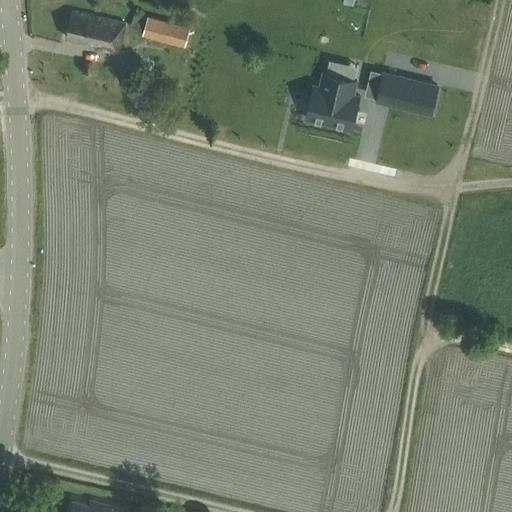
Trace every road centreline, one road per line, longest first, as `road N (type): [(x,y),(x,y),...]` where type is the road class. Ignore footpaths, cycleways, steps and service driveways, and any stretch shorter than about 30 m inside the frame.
road 1 (track): [(511,183),(390,185),(12,93)]
road 2 (tertiary): [(0,434),(16,307),(18,190),(5,0)]
road 3 (track): [(421,340),(495,0)]
road 4 (track): [(235,511),(0,457)]
road 5 (track): [(421,340),(391,511)]
